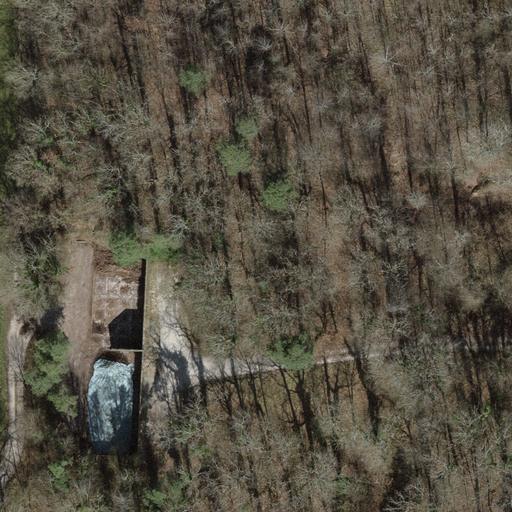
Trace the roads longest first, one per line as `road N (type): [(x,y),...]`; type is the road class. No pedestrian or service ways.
road 1 (track): [(0,482),(10,472),(28,0)]
road 2 (track): [(511,344),(440,343),(176,376)]
